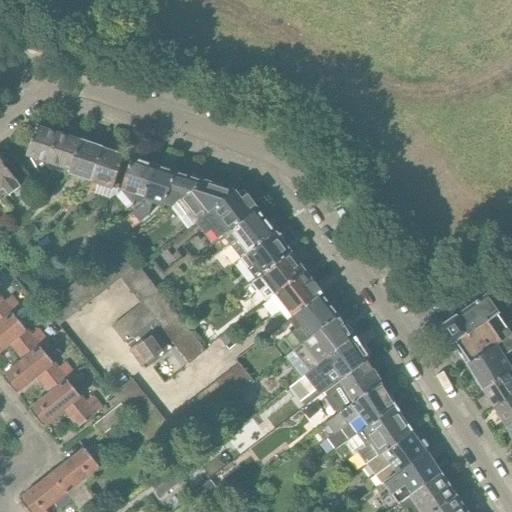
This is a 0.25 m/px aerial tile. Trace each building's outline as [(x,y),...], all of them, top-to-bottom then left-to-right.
[(50,165),(49,165),(59,134),(37,127),(27,157),(29,158),(41,175),(49,169),(50,165)] [(49,165),(50,165),(71,172),(81,142),(79,141),(80,139),(60,133),(59,134),(49,165)] [(70,176),(92,183),(104,149),(81,142),(71,172),(70,176)] [(104,149),(92,183),(82,189),(111,199),(125,156),(104,149)] [(0,150),(0,193),(5,190),(10,196),(21,188),(16,181),(17,180),(7,167),(11,165),(0,150)] [(135,201),(144,204),(155,166),(134,159),(123,190),(118,189),(116,197),(128,210),(134,204),(135,201)] [(153,203),(163,206),(176,173),(155,166),(144,204),(142,205),(126,220),(134,229),(150,216),(153,203)] [(168,211),(171,209),(204,182),(176,173),(163,206),(162,209),(168,211)] [(189,230),(197,223),(236,192),(204,182),(171,209),(189,230)] [(216,229),(224,238),(259,210),(249,196),(243,201),(236,192),(197,223),(208,236),(216,229)] [(224,272),(235,264),(275,232),(259,210),(224,238),(230,245),(213,257),(224,272)] [(235,264),(252,284),(291,253),(275,232),(235,264)] [(122,279),(132,292),(148,279),(123,246),(106,259),(122,279)] [(267,303),(276,295),(305,272),(291,253),(252,284),(245,290),(259,308),(267,303)] [(106,259),(97,267),(112,287),(122,279),(106,259)] [(97,267),(86,275),(101,295),(112,287),(97,267)] [(293,316),(322,294),(305,272),(276,295),(293,316)] [(86,275),(75,284),(90,303),(101,295),(86,275)] [(142,305),(159,291),(157,289),(156,289),(148,279),(132,292),(142,305)] [(75,284),(64,293),(79,312),(90,303),(75,284)] [(190,365),(206,351),(174,311),(159,291),(142,305),(154,321),(155,321),(190,365)] [(54,300),(69,320),(79,312),(64,293),(54,300)] [(285,338),(295,350),(340,317),(322,294),(293,316),(302,326),(285,338)] [(0,325),(14,314),(23,308),(12,296),(6,301),(1,296),(0,297),(0,296),(0,325)] [(469,366),(511,340),(511,328),(511,327),(500,314),(501,312),(488,296),(458,316),(442,327),(453,344),(452,344),(463,360),(469,366)] [(54,300),(45,308),(59,327),(69,320),(54,300)] [(145,329),(154,321),(142,305),(132,312),(145,329)] [(135,336),(145,329),(132,312),(122,320),(135,336)] [(24,362),(42,348),(50,341),(40,329),(33,335),(28,329),(27,330),(14,314),(0,325),(0,351),(9,344),(24,362)] [(311,372),(319,365),(353,339),(340,317),(295,350),(286,357),(302,377),(311,372)] [(126,344),(135,336),(122,320),(113,327),(126,344)] [(130,350),(143,368),(144,367),(146,369),(172,350),(165,340),(164,341),(157,331),(130,350)] [(314,402),(326,393),(368,362),(353,339),(319,365),(327,376),(335,385),(328,390),(324,385),(316,391),(315,388),(308,393),(314,402)] [(484,390),(511,372),(511,366),(506,357),(511,352),(511,340),(469,366),(484,390)] [(51,395),(69,381),(77,375),(66,363),(60,368),(55,362),(54,363),(42,348),(24,362),(4,378),(17,394),(36,378),(51,395)] [(339,401),(344,410),(382,384),(368,362),(326,393),(333,405),(339,401)] [(245,390),(255,383),(240,365),(231,372),(245,390)] [(236,397),(245,390),(231,372),(222,379),(236,397)] [(511,372),(484,390),(496,409),(511,398),(511,372)] [(227,404),(236,397),(222,379),(212,386),(227,404)] [(122,404),(123,405),(141,390),(133,380),(114,395),(122,404)] [(79,429),(96,415),(95,415),(104,408),(94,396),(87,401),(82,396),(81,396),(69,381),(51,395),(31,411),(43,427),(63,411),(79,429)] [(355,421),(362,432),(397,408),(382,384),(344,410),(326,424),(335,436),(355,421)] [(217,412),(227,404),(212,386),(203,393),(217,412)] [(130,415),(131,416),(150,401),(141,390),(123,405),(130,415)] [(208,419),(217,412),(203,393),(194,400),(208,419)] [(507,427),(511,424),(511,398),(496,409),(507,427)] [(199,426),(208,419),(194,400),(185,407),(199,426)] [(131,416),(139,426),(158,411),(150,401),(131,416)] [(94,426),(102,437),(130,415),(123,405),(122,404),(94,426)] [(190,433),(199,426),(185,407),(176,414),(190,433)] [(371,444),(378,457),(413,432),(408,425),(403,418),(397,408),(362,432),(345,444),(354,456),(371,444)] [(162,454),(181,440),(166,422),(158,411),(139,426),(162,454)] [(181,440),(190,433),(176,414),(166,422),(181,440)] [(383,485),(384,484),(427,454),(413,432),(378,457),(367,464),(383,485)] [(53,475),(68,494),(80,510),(94,498),(85,487),(95,479),(92,475),(101,469),(95,460),(102,455),(94,444),(53,475)] [(401,490),(407,499),(442,475),(427,454),(384,484),(392,496),(401,490)] [(150,483),(161,498),(184,480),(173,466),(150,483)] [(48,511),(47,511),(68,494),(53,475),(21,501),(29,511),(48,511)] [(434,511),(457,497),(442,475),(407,499),(400,504),(405,511),(434,511)] [(467,511),(457,497),(434,511),(467,511)]
